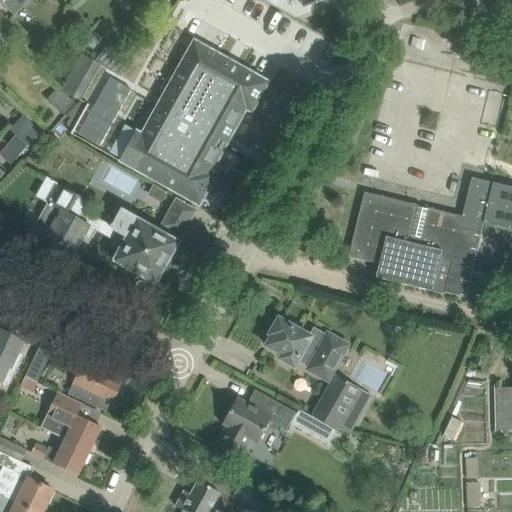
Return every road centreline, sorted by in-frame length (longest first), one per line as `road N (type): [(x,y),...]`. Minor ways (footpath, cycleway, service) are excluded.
road 1 (residential): [(185,365),(389,13)]
road 2 (unclassified): [(185,365),(0,279)]
road 3 (residential): [(114,511),(185,365)]
